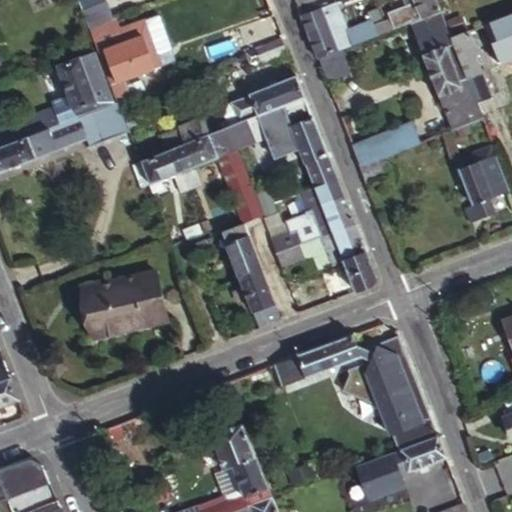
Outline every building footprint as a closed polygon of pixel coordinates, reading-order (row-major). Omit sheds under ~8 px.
[(100,0),(75,0),(81,13),(102,5),(100,0)] [(291,0),(295,9),(315,1),(316,0),(291,0)] [(433,0),(411,0),(413,4),(388,14),(390,18),(373,25),(378,37),(417,22),(439,13),(433,0)] [(295,9),(298,16),(318,8),(315,1),(295,9)] [(102,5),(81,13),(88,31),(109,23),(111,22),(104,4),(102,5)] [(316,62),(336,54),(376,38),(370,24),(347,33),(337,10),(329,12),(328,8),(326,5),(318,8),(298,16),(316,62)] [(371,20),(379,16),(377,10),(368,14),(371,20)] [(417,22),(423,35),(445,27),(439,13),(417,22)] [(511,16),(487,26),(493,44),(487,46),(496,68),(511,62),(511,16)] [(109,23),(88,31),(97,55),(118,47),(113,35),(109,23)] [(118,47),(97,55),(116,104),(128,99),(123,84),(150,74),(147,64),(156,61),(142,24),(113,35),(118,47)] [(475,103),(478,112),(492,106),(479,75),(480,75),(473,56),(477,54),(469,33),(450,40),(475,103)] [(482,121),(478,112),(475,103),(471,105),(443,36),(418,45),(452,133),(482,121)] [(285,55),(280,41),(256,50),(262,64),(285,55)] [(91,54),(55,67),(66,97),(72,114),(95,105),(92,97),(106,92),(91,54)] [(342,69),(336,54),(316,62),(322,76),(342,69)] [(160,70),(156,61),(147,64),(150,74),(160,70)] [(221,111),(228,129),(303,100),(294,76),(228,102),(230,108),(221,111)] [(3,133),(7,144),(111,105),(106,92),(92,97),(95,105),(72,114),(66,97),(46,104),(49,110),(51,116),(3,133)] [(303,100),(228,129),(224,130),(232,150),(252,142),(263,138),(272,160),(297,150),(312,189),(335,180),(303,100)] [(128,136),(116,104),(111,105),(7,144),(0,146),(0,174),(84,143),(88,152),(128,136)] [(3,133),(51,116),(49,110),(0,127),(0,146),(7,144),(3,133)] [(200,119),(175,129),(183,146),(208,137),(200,119)] [(483,126),(482,121),(452,133),(453,137),(483,126)] [(350,150),(358,169),(385,159),(418,146),(411,127),(350,150)] [(158,136),(165,153),(170,151),(183,146),(175,129),(158,136)] [(224,130),(208,137),(218,163),(230,192),(243,223),(259,217),(252,199),(232,150),(224,130)] [(180,178),(197,172),(218,163),(208,137),(183,146),(170,151),(180,178)] [(483,141),(447,154),(454,172),(459,171),(472,205),(460,210),(466,224),(492,214),(488,199),(505,192),(492,156),(489,157),(483,141)] [(165,153),(138,163),(149,190),(169,182),(180,178),(170,151),(165,153)] [(390,173),(385,159),(358,169),(363,183),(390,173)] [(149,190),(138,163),(130,167),(140,193),(149,190)] [(186,193),(202,187),(197,172),(180,178),(186,193)] [(176,197),(186,193),(180,178),(169,182),(176,197)] [(252,199),(259,217),(269,213),(263,195),(252,199)] [(278,252),(352,224),(340,195),(305,209),(306,211),(286,219),(291,231),(272,238),(278,252)] [(196,221),(201,232),(206,230),(202,220),(196,221)] [(261,270),(243,223),(220,232),(230,257),(224,260),(228,270),(234,268),(238,279),(261,270)] [(340,262),(363,253),(352,224),(278,252),(283,265),(312,255),(318,271),(340,262)] [(177,231),(180,240),(195,234),(192,225),(177,231)] [(201,250),(197,241),(184,247),(187,256),(201,250)] [(363,253),(340,262),(351,293),(367,287),(373,276),(363,253)] [(281,320),(261,270),(238,279),(251,312),(259,310),(265,326),(281,320)] [(90,340),(162,327),(153,275),(113,282),(115,292),(82,298),(90,340)] [(115,292),(113,282),(80,289),(82,298),(115,292)] [(511,315),(501,319),(511,346),(511,315)] [(350,334),(272,364),(282,387),(343,363),(360,356),(357,350),(350,334)] [(397,451),(406,447),(435,436),(427,417),(395,335),(357,350),(360,356),(363,364),(346,370),(351,382),(337,393),(378,404),(397,451)] [(0,406),(17,400),(0,355),(0,406)] [(360,356),(343,363),(346,370),(363,364),(360,356)] [(223,382),(233,406),(241,403),(232,379),(223,382)] [(223,382),(214,386),(224,410),(233,406),(223,382)] [(511,398),(496,405),(511,441),(511,440),(511,398)] [(233,406),(239,422),(244,436),(262,429),(251,400),(241,403),(233,406)] [(237,511),(269,500),(244,436),(239,422),(222,429),(218,419),(208,424),(212,433),(208,435),(221,470),(230,466),(236,480),(241,497),(202,511),(202,510),(195,511),(237,511)] [(444,461),(435,436),(406,447),(397,451),(353,468),(366,502),(401,488),(397,477),(408,473),(409,476),(444,461)] [(0,507),(52,487),(39,455),(0,470),(0,507)] [(301,488),(319,481),(312,462),(294,470),(301,488)] [(230,466),(221,470),(226,484),(236,480),(230,466)] [(273,511),(269,500),(237,511),(273,511)]
